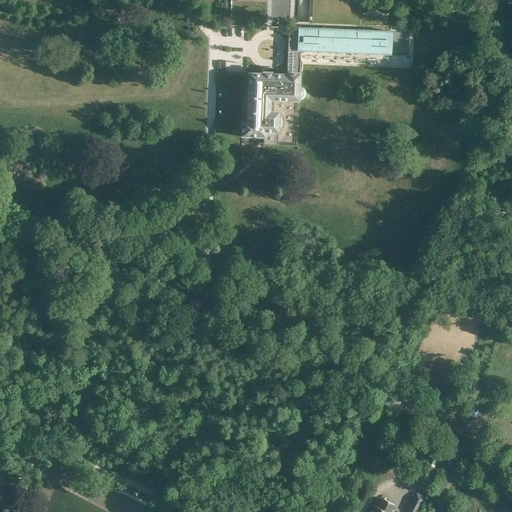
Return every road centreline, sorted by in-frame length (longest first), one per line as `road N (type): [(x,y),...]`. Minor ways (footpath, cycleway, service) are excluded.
road 1 (track): [(207,285),(511,292)]
road 2 (track): [(189,511),(0,414)]
road 3 (track): [(204,185),(210,58),(251,51)]
road 4 (track): [(77,236),(108,258),(207,285)]
road 5 (track): [(204,185),(161,219),(77,236)]
